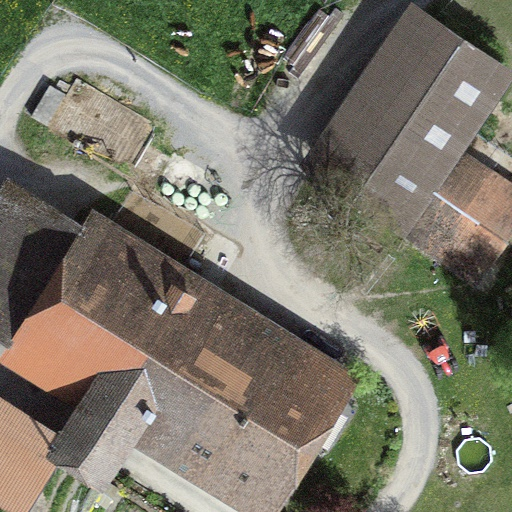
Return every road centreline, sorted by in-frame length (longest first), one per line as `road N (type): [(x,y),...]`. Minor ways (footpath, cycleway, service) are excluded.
road 1 (track): [(373,511),(414,460),(418,419),(383,364),(275,301),(263,264),(274,191),(324,107),(380,30),(425,0)]
road 2 (track): [(0,368),(239,511)]
